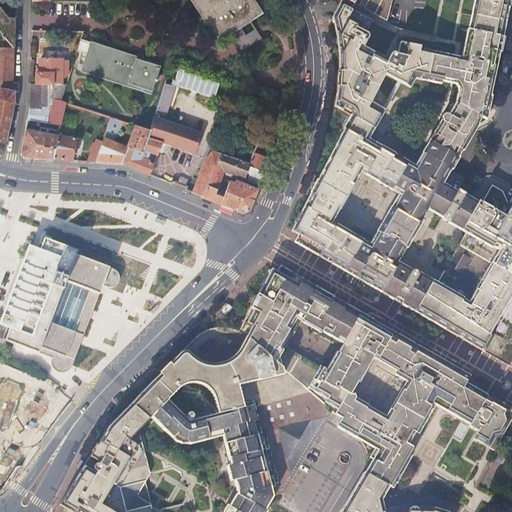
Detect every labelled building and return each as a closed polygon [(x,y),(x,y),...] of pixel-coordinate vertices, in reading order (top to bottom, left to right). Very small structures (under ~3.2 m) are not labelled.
[(188,0),(218,45),(231,36),(251,23),(263,16),(261,14),(252,0),(188,0)] [(373,124),(375,120),(382,109),(371,103),(376,92),(385,74),(398,81),(401,83),(403,79),(389,72),(394,63),(387,60),(388,59),(383,57),(363,47),(368,38),(366,33),(372,21),(350,10),(353,4),(346,0),(340,0),(340,1),(335,11),(332,17),(332,20),(334,28),(337,41),(338,50),(338,64),(338,79),(334,106),(350,116),(371,128),(373,124)] [(346,0),(353,4),(354,4),(381,17),(389,0),(346,0)] [(474,0),(472,15),(506,23),(511,0),(474,0)] [(0,33),(4,39),(12,48),(14,48),(15,18),(8,18),(0,7),(0,33)] [(441,120),(433,133),(431,137),(429,140),(455,155),(457,155),(461,148),(464,149),(467,142),(469,142),(476,129),(479,124),(476,123),(484,110),(487,111),(506,23),(472,15),(461,58),(456,84),(458,89),(456,103),(449,113),(447,113),(444,113),(443,115),(442,117),(442,120),(442,121),(441,120)] [(242,52),(262,39),(260,36),(258,33),(251,23),(231,36),(236,46),(237,47),(239,50),(242,52)] [(32,31),(32,40),(46,40),(47,31),(42,31),(32,31)] [(81,39),(77,51),(87,54),(81,72),(151,94),(158,74),(161,65),(140,58),(87,41),(85,41),(81,39)] [(416,79),(427,81),(428,78),(429,78),(434,52),(414,48),(415,46),(403,43),(400,43),(397,55),(393,53),(392,53),(391,54),(388,59),(387,60),(394,63),(389,72),(403,79),(401,83),(410,88),(416,79)] [(0,148),(2,149),(4,140),(13,104),(14,48),(12,48),(0,47),(0,148)] [(451,83),(456,84),(461,58),(459,57),(457,57),(454,56),(434,52),(429,78),(428,78),(427,81),(441,84),(442,81),(451,83)] [(37,73),(36,84),(62,85),(62,77),(68,77),(69,75),(69,62),(56,60),(49,60),(41,60),(40,73),(37,73)] [(175,80),(174,86),(177,87),(177,86),(216,99),(220,84),(185,73),(185,71),(180,69),(176,81),(175,80)] [(382,109),(385,111),(401,83),(398,81),(382,109)] [(174,86),(165,83),(161,98),(150,131),(151,132),(149,139),(162,144),(171,147),(196,155),(203,133),(165,121),(177,87),(174,86)] [(61,125),(62,121),(66,104),(62,102),(67,85),(62,85),(36,84),(31,84),(30,108),(28,119),(61,125)] [(373,124),(371,128),(375,130),(377,126),(385,111),(382,109),(375,120),(373,124)] [(375,130),(371,128),(356,119),(350,116),(318,177),(317,179),(316,179),(310,192),(310,193),(291,231),(295,233),(298,235),(294,242),(386,295),(415,311),(433,280),(437,283),(437,282),(420,272),(418,274),(418,273),(418,271),(417,269),(416,269),(414,268),(412,269),(398,261),(406,248),(407,248),(417,231),(421,223),(420,223),(428,209),(432,211),(443,217),(443,219),(445,220),(446,221),(449,220),(450,220),(448,222),(462,230),(474,209),(476,211),(482,202),(479,200),(478,201),(465,194),(466,193),(458,189),(457,190),(443,183),(463,150),(464,149),(461,148),(457,155),(455,155),(429,140),(415,165),(395,154),(369,139),(375,130)] [(24,158),(53,160),(61,125),(28,119),(21,154),(24,158)] [(114,132),(118,121),(112,119),(108,130),(114,132)] [(53,160),(72,161),(77,140),(70,138),(73,124),(62,121),(61,125),(53,160)] [(151,132),(150,131),(136,127),(128,148),(144,153),(149,139),(151,132)] [(262,135),(256,151),(263,154),(269,137),(262,135)] [(96,163),(122,164),(128,148),(105,139),(102,146),(96,163)] [(122,164),(149,175),(150,174),(153,166),(145,162),(148,152),(155,155),(153,160),(155,161),(159,153),(162,144),(149,139),(144,153),(128,148),(122,164)] [(88,162),(96,163),(102,146),(95,144),(88,162)] [(166,152),(171,147),(162,144),(159,153),(161,153),(166,152)] [(259,186),(270,159),(255,151),(250,165),(221,155),(203,198),(208,200),(212,201),(216,191),(217,191),(224,172),(244,180),(247,174),(250,175),(247,181),(259,186)] [(203,198),(221,155),(212,152),(205,163),(193,191),(192,193),(203,198)] [(250,211),(257,192),(236,183),(234,186),(229,184),(225,194),(217,191),(216,191),(212,201),(243,214),(250,211)] [(511,196),(509,202),(511,203),(511,204),(508,203),(503,191),(492,185),(482,202),(476,211),(474,209),(462,230),(466,233),(437,282),(437,283),(433,280),(415,311),(451,332),(509,366),(511,361),(511,196)] [(26,256),(4,313),(0,312),(0,323),(10,328),(3,348),(10,352),(14,343),(52,357),(51,362),(51,365),(53,368),(57,371),(61,372),(65,372),(68,370),(71,367),(92,312),(103,285),(108,287),(112,287),(115,285),(118,282),(119,278),(118,274),(116,271),(113,269),(76,254),(77,249),(45,237),(40,250),(26,245),(22,255),(26,256)] [(377,359),(391,335),(393,331),(367,316),(280,266),(277,271),(275,270),(271,268),(258,294),(301,321),(321,333),(322,332),(343,344),(350,347),(373,358),(376,360),(377,359)] [(350,347),(343,344),(338,352),(337,351),(327,369),(321,366),(320,367),(286,347),(299,324),(301,321),(258,294),(239,330),(242,332),(248,337),(267,353),(329,409),(335,413),(350,387),(354,389),(355,389),(373,358),(350,347)] [(227,316),(234,309),(230,305),(227,304),(221,309),(223,312),(227,316)] [(238,353),(248,337),(246,335),(241,333),(237,330),(230,329),(223,328),(213,329),(206,331),(200,335),(197,338),(183,352),(189,352),(190,353),(200,361),(210,364),(220,364),(229,360),(238,353)] [(486,399),(488,395),(466,382),(470,376),(393,331),(391,335),(377,359),(397,371),(395,373),(395,374),(407,381),(398,395),(386,416),(415,432),(419,434),(434,407),(431,405),(433,403),(469,424),(468,426),(469,426),(486,399)] [(210,364),(200,361),(190,353),(189,352),(183,352),(165,370),(131,404),(134,406),(137,409),(149,419),(151,417),(175,441),(185,445),(189,445),(196,444),(212,440),(217,439),(223,437),(230,466),(227,467),(228,471),(230,481),(234,481),(237,495),(235,498),(228,507),(227,506),(223,511),(265,511),(273,498),(276,497),(281,496),(282,496),(283,494),(287,488),(312,448),(315,443),(327,423),(332,414),(327,411),(329,409),(267,353),(248,337),(238,353),(229,360),(220,364),(210,364)] [(390,486),(393,489),(416,448),(408,444),(413,437),(415,432),(386,416),(368,406),(369,405),(350,394),(354,389),(350,387),(335,413),(335,414),(342,418),(337,426),(357,438),(375,448),(370,457),(373,459),(366,472),(390,486)] [(494,398),(488,395),(486,399),(469,426),(477,431),(472,438),(489,448),(497,434),(508,415),(511,408),(494,398)] [(152,511),(151,506),(145,482),(147,479),(150,474),(150,472),(144,450),(140,435),(139,430),(149,419),(137,409),(134,406),(131,404),(130,403),(110,425),(109,425),(59,505),(65,508),(66,511),(152,511)] [(497,434),(489,448),(494,451),(496,448),(505,433),(511,422),(511,420),(511,408),(508,415),(497,434)] [(434,508),(433,511),(409,510),(408,511),(385,511),(384,505),(382,499),(390,486),(366,472),(365,471),(350,497),(350,498),(341,511),(448,511),(446,511),(434,508)]
